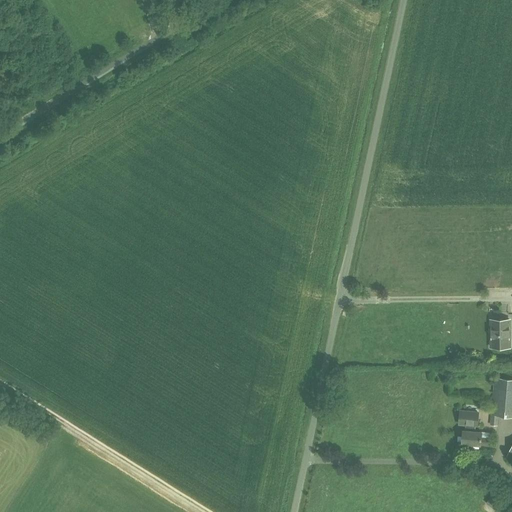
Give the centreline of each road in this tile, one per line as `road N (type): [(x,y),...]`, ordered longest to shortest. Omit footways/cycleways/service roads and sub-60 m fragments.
road 1 (unclassified): [(295,511),(404,0)]
road 2 (unclassified): [(0,138),(225,0)]
road 3 (track): [(199,511),(0,387)]
